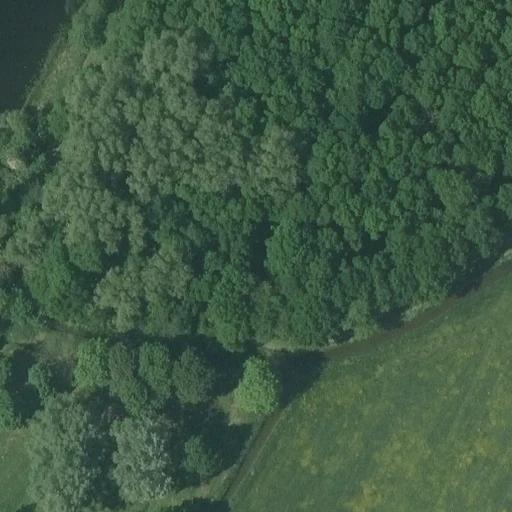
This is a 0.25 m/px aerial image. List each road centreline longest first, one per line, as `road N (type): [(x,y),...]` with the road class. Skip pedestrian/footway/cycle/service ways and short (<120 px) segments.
road 1 (track): [(271,293),(236,286),(193,298),(68,262),(20,204),(27,131),(110,0)]
road 2 (track): [(232,389),(390,0)]
road 3 (track): [(511,240),(400,306),(290,338),(253,337)]
road 4 (track): [(0,355),(200,397),(232,389)]
